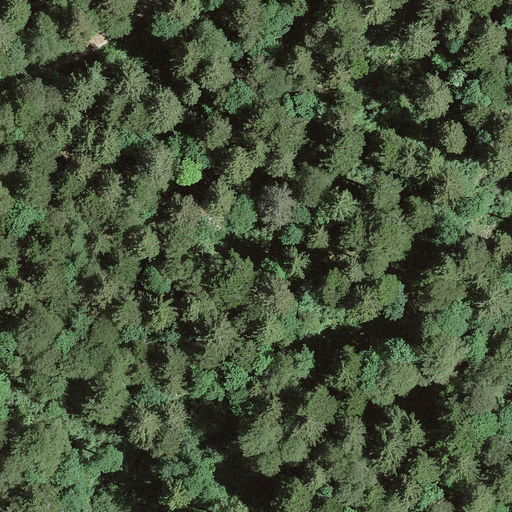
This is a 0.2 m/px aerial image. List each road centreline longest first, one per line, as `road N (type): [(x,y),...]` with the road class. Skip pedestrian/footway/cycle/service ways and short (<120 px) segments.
road 1 (track): [(511,313),(247,489)]
road 2 (track): [(0,82),(134,23),(165,0)]
